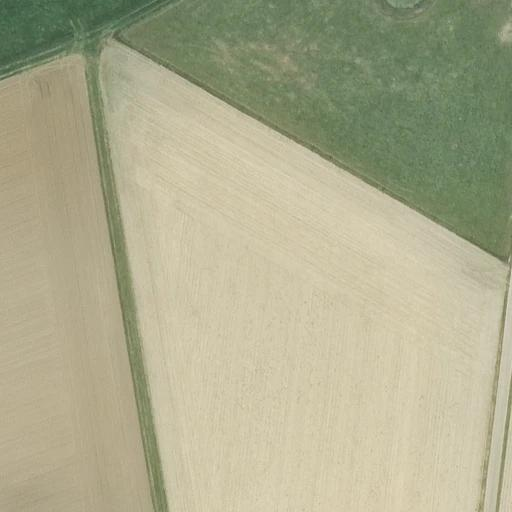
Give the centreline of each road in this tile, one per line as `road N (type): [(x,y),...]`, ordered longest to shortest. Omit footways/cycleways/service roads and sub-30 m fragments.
road 1 (track): [(156,511),(82,43)]
road 2 (unclassified): [(489,511),(511,318)]
road 3 (track): [(0,72),(106,34),(170,0)]
